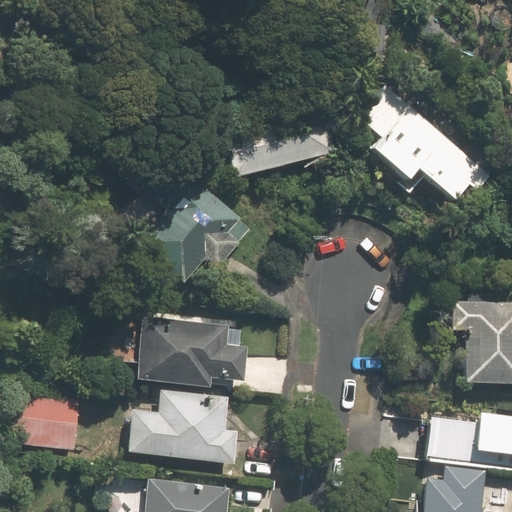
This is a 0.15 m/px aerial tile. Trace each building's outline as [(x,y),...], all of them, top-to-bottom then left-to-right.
[(380,85),(351,119),(373,138),(362,151),(399,183),(409,172),(445,203),(461,185),(470,193),(485,176),(380,85)] [(224,179),(322,157),(310,108),(213,130),(224,179)] [(190,180),(130,243),(174,285),(199,259),(208,269),(244,232),(190,180)] [(511,326),(511,310),(444,306),(442,333),(459,334),(456,385),(508,388),(511,326)] [(207,342),(209,324),(134,317),(128,383),(203,389),(203,381),(233,384),(237,345),(207,342)] [(151,413),(122,411),(119,456),(227,465),(230,432),(218,431),(221,399),(153,393),(151,413)] [(16,394),(13,448),(69,451),(72,397),(16,394)] [(511,426),(467,422),(463,462),(511,466),(511,426)] [(436,481),(419,479),(415,511),(490,511),(482,511),(483,504),(477,503),(479,478),(461,477),(461,470),(437,468),(436,481)] [(138,482),(135,511),(220,511),(222,490),(138,482)]
